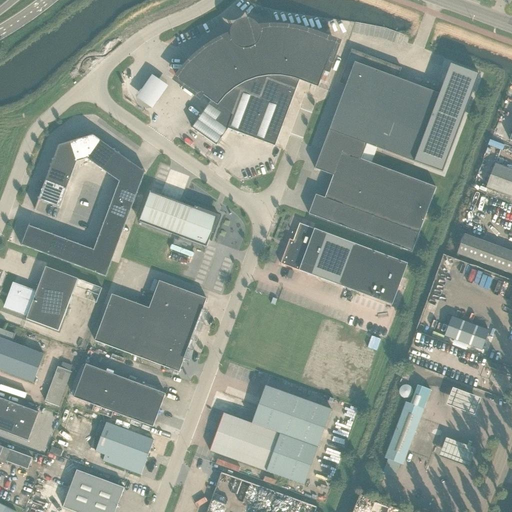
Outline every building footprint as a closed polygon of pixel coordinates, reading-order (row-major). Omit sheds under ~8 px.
[(183,76),(180,79),(210,101),(191,128),(216,146),(228,129),(275,147),(300,81),(318,88),(334,45),(317,38),(312,36),(308,35),(305,34),(301,33),(297,33),(294,32),(288,31),(283,31),(278,30),(274,30),(269,30),(264,31),(260,31),(260,34),(260,37),(259,39),(258,42),(256,44),(254,46),(252,47),(249,49),(246,49),(244,49),(241,48),(238,47),(236,45),(234,43),(233,41),(232,38),(228,40),(225,42),(220,44),(216,46),(212,48),(208,52),(204,54),(200,57),(196,61),(192,65),(190,67),(187,70),(185,72),(183,76)] [(316,195),(309,214),(412,253),(436,188),(371,163),(361,160),(367,145),(414,162),(442,173),(479,75),(451,64),(439,94),(397,79),(401,68),(352,50),(339,83),(346,86),(315,169),(333,176),(325,199),(316,195)] [(136,101),(153,111),(168,88),(151,77),(136,101)] [(29,225),(21,246),(22,247),(22,246),(106,277),(144,173),(145,174),(145,173),(144,172),(143,169),(141,170),(120,155),(119,152),(117,153),(115,152),(115,149),(112,149),(93,135),(88,137),(87,135),(79,138),(80,139),(58,146),(54,158),(51,160),(52,162),(52,163),(50,165),(51,167),(40,197),(37,198),(38,200),(38,201),(39,201),(60,208),(77,162),(87,159),(119,182),(117,189),(115,190),(116,192),(111,206),(108,207),(109,209),(104,223),(102,224),(103,226),(99,238),(97,239),(97,241),(94,251),(92,250),(91,248),(89,249),(80,245),(79,243),(76,244),(66,240),(65,238),(63,239),(53,236),(52,233),(50,234),(40,231),(39,229),(37,229),(29,227),(30,225),(29,225)] [(511,196),(511,170),(495,164),(486,187),(511,196)] [(194,208),(150,192),(139,222),(206,247),(212,233),(214,234),(214,233),(212,232),(219,215),(195,207),(194,208)] [(314,229),(299,223),(293,241),(290,240),(290,239),(280,264),(392,305),(402,277),(407,263),(314,229)] [(511,274),(511,252),(464,235),(457,254),(511,274)] [(14,284),(5,308),(27,316),(26,319),(59,331),(63,318),(87,327),(102,288),(46,267),(36,293),(14,284)] [(179,372),(206,299),(159,281),(149,308),(112,295),(95,341),(179,372)] [(451,317),(444,336),(454,340),(482,350),(489,331),(451,317)] [(0,370),(33,383),(44,355),(12,343),(15,334),(0,328),(0,370)] [(511,375),(511,372),(511,368),(494,362),(492,368),(511,375)] [(153,427),(165,394),(86,365),(74,398),(153,427)] [(59,407),(72,372),(58,367),(45,402),(59,407)] [(385,458),(403,465),(432,386),(419,382),(411,404),(406,402),(385,458)] [(404,399),(414,393),(408,384),(398,390),(404,399)] [(252,424),(224,414),(210,451),(304,486),(332,410),(266,386),(252,424)] [(476,416),(482,399),(453,389),(447,407),(476,416)] [(0,430),(28,441),(39,413),(0,398),(0,430)] [(141,475),(154,441),(106,423),(96,452),(105,455),(103,461),(141,475)] [(446,439),(440,457),(470,468),(477,450),(446,439)] [(0,446),(0,462),(5,465),(6,462),(28,470),(32,458),(3,447),(0,446)] [(115,511),(124,488),(77,470),(63,508),(74,511),(115,511)]
